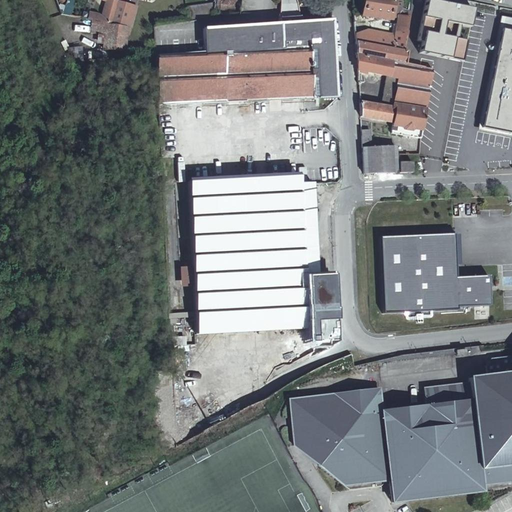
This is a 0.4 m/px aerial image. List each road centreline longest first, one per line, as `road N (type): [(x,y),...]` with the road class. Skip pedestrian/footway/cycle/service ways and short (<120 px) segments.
road 1 (unclassified): [(352,188),(342,208),(346,316),(356,336),(378,345),(511,331)]
road 2 (unknown): [(348,114),(188,125),(172,156),(173,246)]
road 3 (unclassified): [(341,0),(352,188)]
road 4 (unclassified): [(352,188),(511,181)]
road 5 (unknown): [(214,363),(247,384),(356,336)]
road 6 (residential): [(511,352),(476,358),(456,374),(382,383)]
